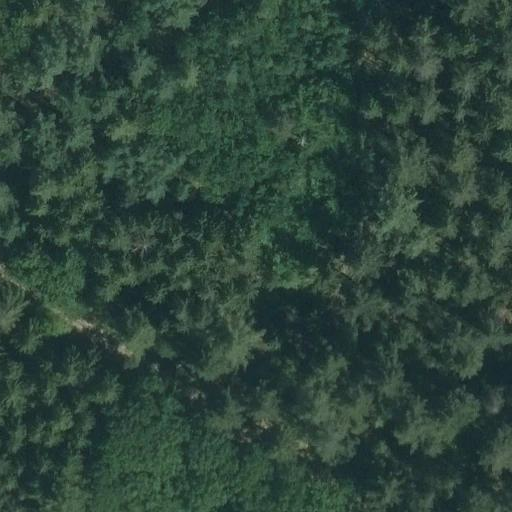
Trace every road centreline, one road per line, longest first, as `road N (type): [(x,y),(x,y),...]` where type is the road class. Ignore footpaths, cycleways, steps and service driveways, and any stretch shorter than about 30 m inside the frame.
road 1 (track): [(154,364),(368,511)]
road 2 (track): [(0,259),(154,364)]
